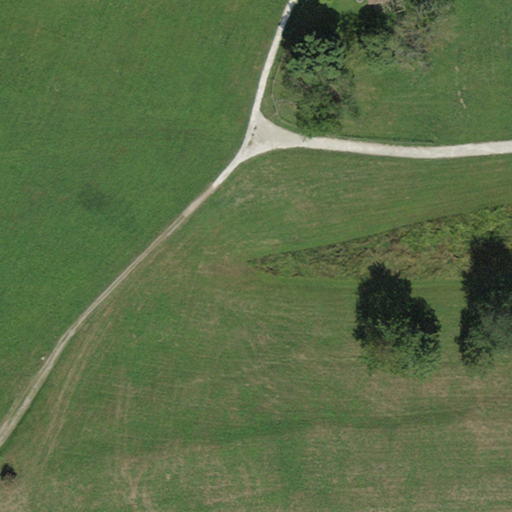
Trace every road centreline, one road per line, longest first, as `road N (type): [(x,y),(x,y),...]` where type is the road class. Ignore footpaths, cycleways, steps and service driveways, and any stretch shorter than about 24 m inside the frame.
road 1 (track): [(252,138),(94,293),(0,433)]
road 2 (track): [(511,150),(415,157),(252,138)]
road 3 (track): [(252,138),(292,0)]
